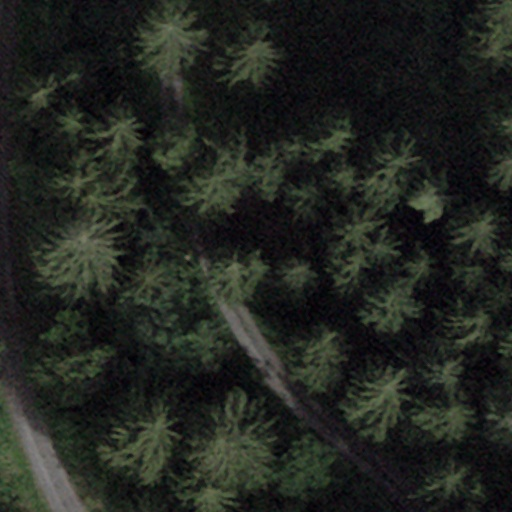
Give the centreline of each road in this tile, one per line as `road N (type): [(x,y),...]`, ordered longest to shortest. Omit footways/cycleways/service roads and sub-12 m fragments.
road 1 (track): [(172,0),(169,127),(223,295),(286,401),(417,511)]
road 2 (track): [(58,511),(35,474),(0,309)]
